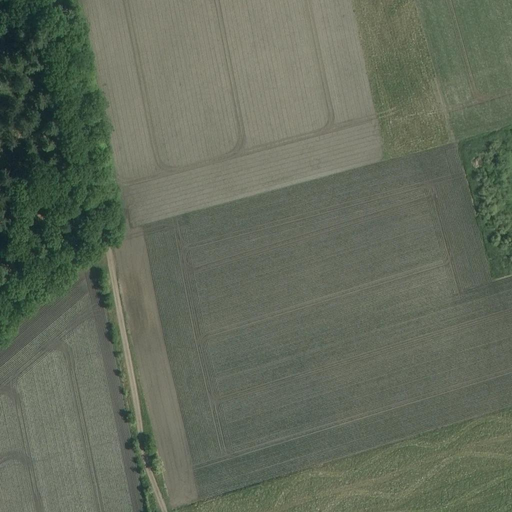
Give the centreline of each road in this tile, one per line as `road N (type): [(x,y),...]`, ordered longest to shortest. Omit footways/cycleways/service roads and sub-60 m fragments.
road 1 (track): [(162,511),(101,221)]
road 2 (track): [(56,0),(101,221)]
road 3 (track): [(101,221),(0,305)]
